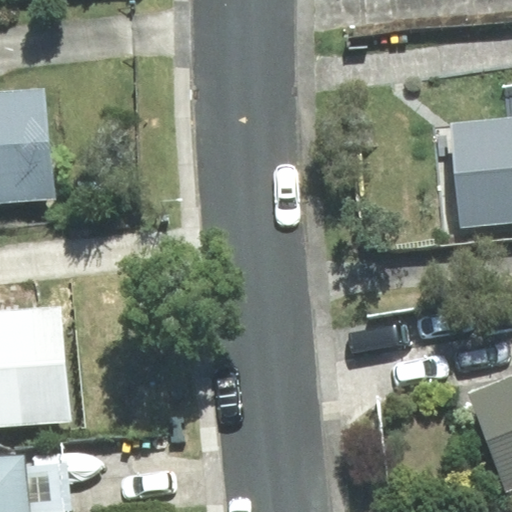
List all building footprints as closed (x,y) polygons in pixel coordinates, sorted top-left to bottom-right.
[(0,204),(56,200),(46,86),(0,89),(0,204)] [(511,97),(506,98),(508,118),(451,124),(462,226),(511,221),(511,97)] [(0,425),(70,420),(61,306),(4,310),(3,299),(0,299),(0,425)] [(511,374),(469,391),(508,490),(511,488),(511,374)] [(0,511),(65,511),(62,464),(27,467),(26,453),(0,454),(0,511)]
